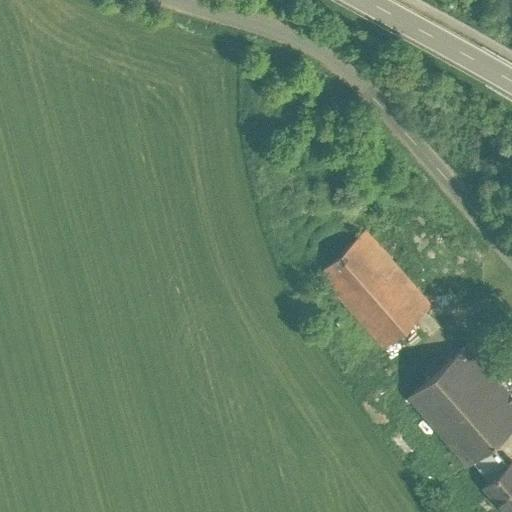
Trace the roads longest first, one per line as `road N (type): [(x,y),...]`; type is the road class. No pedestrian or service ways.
road 1 (unclassified): [(188,0),(303,38),(349,67),(511,252)]
road 2 (tertiary): [(511,72),(380,0)]
